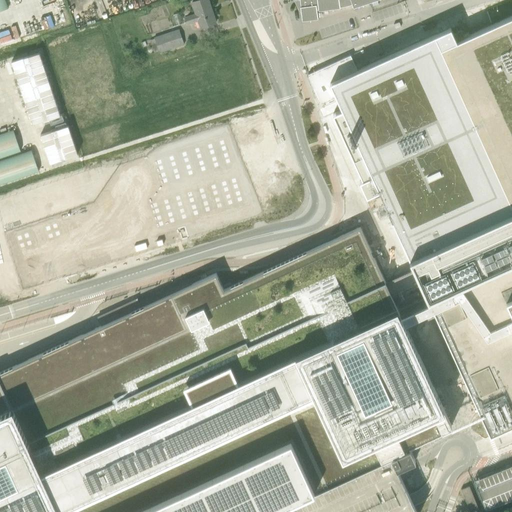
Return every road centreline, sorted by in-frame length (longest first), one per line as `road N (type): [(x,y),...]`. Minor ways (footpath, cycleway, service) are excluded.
road 1 (tertiary): [(0,315),(253,238)]
road 2 (tertiary): [(253,238),(311,229),(323,218),(326,194),(302,153)]
road 3 (tertiary): [(302,153),(313,205),(299,221),(253,238)]
